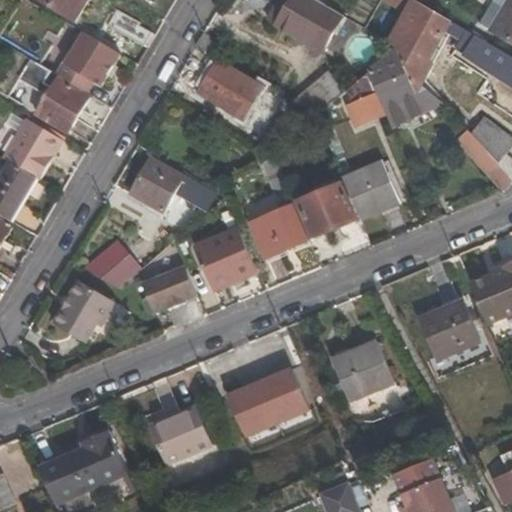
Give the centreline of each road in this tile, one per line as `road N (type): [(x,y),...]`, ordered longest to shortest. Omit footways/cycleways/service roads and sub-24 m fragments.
road 1 (residential): [(511,207),(0,418)]
road 2 (residential): [(0,339),(201,0)]
